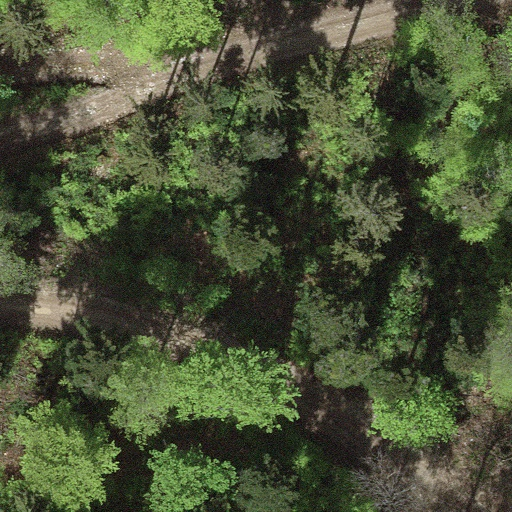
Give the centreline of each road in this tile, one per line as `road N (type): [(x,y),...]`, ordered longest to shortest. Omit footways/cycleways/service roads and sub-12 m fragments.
road 1 (track): [(0,139),(463,0)]
road 2 (track): [(414,511),(305,405),(248,364),(121,320),(0,303)]
